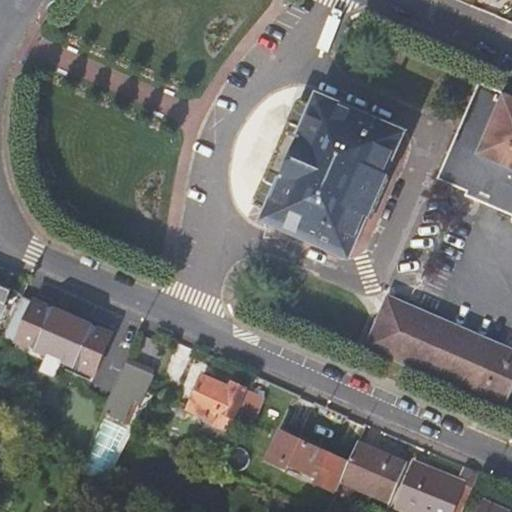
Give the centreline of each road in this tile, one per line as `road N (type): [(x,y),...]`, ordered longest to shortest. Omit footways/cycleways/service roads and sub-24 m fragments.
road 1 (residential): [(33,254),(511,461)]
road 2 (unknown): [(7,40),(166,111)]
road 3 (residential): [(511,48),(399,0)]
